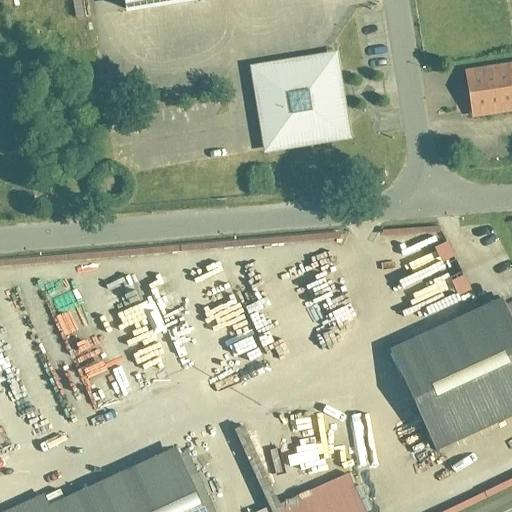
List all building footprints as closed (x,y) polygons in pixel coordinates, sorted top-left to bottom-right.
[(118,0),(121,16),(221,0),(118,0)] [(246,69),(257,154),(344,142),(341,117),(336,82),(333,57),(246,69)] [(511,65),(462,74),(470,120),(511,112),(511,65)] [(439,244),(426,251),(449,295),(463,289),(439,244)] [(378,357),(426,453),(511,410),(511,336),(493,300),(378,357)] [(225,432),(261,511),(358,511),(343,477),(282,504),(245,423),(225,432)] [(0,511),(194,511),(163,447),(50,503),(43,488),(0,509),(0,511)]
